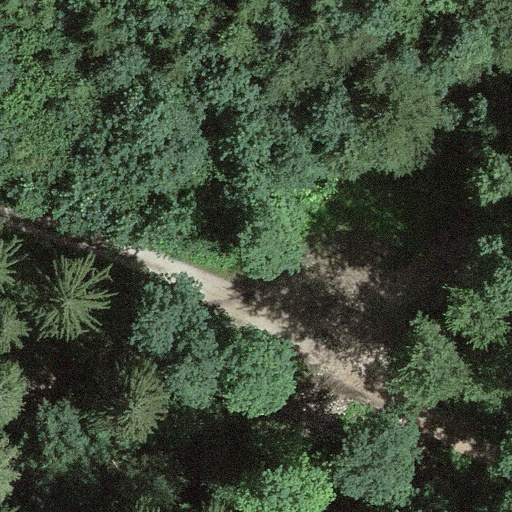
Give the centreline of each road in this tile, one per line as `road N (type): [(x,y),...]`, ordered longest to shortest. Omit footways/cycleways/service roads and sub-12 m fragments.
road 1 (track): [(0,221),(242,294),(404,404),(511,456)]
road 2 (track): [(242,294),(0,409)]
